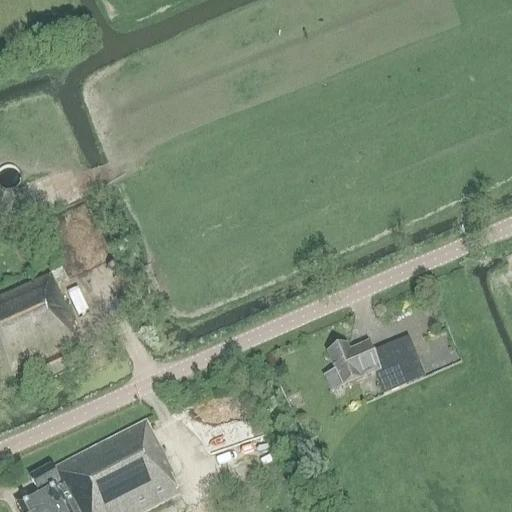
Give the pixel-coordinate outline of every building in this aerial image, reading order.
[(30,245),(14,253),(20,266),(36,258),(30,245)] [(75,330),(56,287),(66,282),(61,270),(0,297),(0,384),(32,370),(40,387),(86,365),(71,331),(75,330)] [(139,283),(134,271),(112,281),(126,311),(142,304),(133,285),(139,283)] [(383,397),(424,379),(409,341),(371,356),(370,352),(351,360),(346,348),(327,356),(335,374),(324,378),(331,393),(374,375),(383,397)] [(170,477),(173,476),(145,423),(52,471),(50,469),(30,480),(38,495),(16,507),(19,511),(147,511),(179,496),(170,477)]
